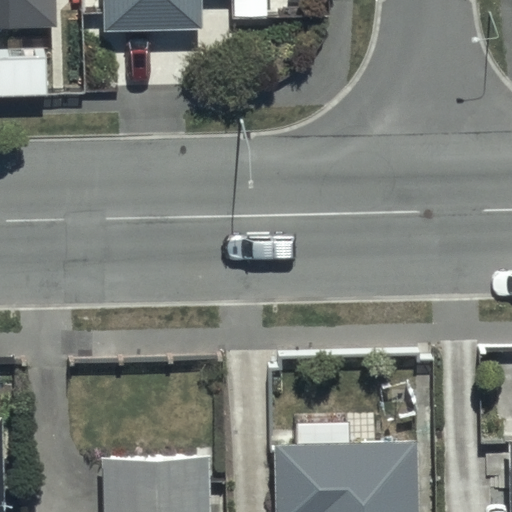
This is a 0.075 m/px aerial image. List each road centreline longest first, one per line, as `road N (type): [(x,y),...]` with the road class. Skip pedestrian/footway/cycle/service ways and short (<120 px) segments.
road 1 (tertiary): [(0,221),(433,212)]
road 2 (residential): [(433,212),(428,0)]
